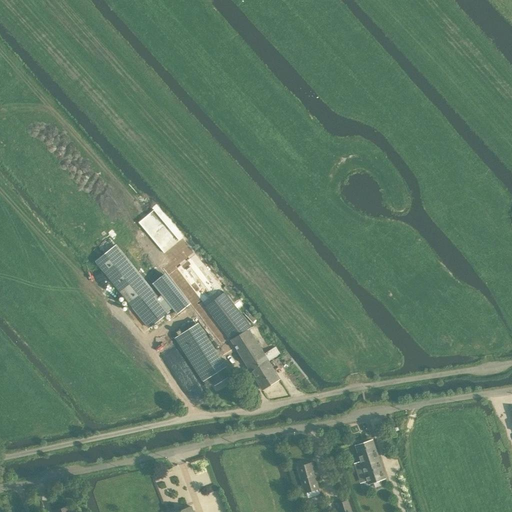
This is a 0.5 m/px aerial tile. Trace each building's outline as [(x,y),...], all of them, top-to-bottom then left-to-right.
[(116,246),(96,261),(149,327),(169,312),(116,246)] [(166,273),(152,284),(171,307),(184,296),(166,273)] [(265,353),(250,329),(252,327),(225,292),(206,307),(231,340),(262,389),(280,378),(269,360),(280,353),(276,346),(265,353)] [(184,296),(171,307),(177,314),(190,303),(184,296)] [(197,324),(174,338),(186,356),(208,341),(197,324)] [(186,356),(203,380),(209,377),(225,366),(208,341),(186,356)] [(225,366),(209,377),(215,386),(230,375),(225,366)] [(368,483),(385,478),(373,440),(355,446),(361,462),(355,464),(356,470),(363,468),(368,483)] [(311,462),(298,466),(305,492),(307,497),(308,498),(319,495),(320,493),(319,488),(311,462)] [(338,502),(341,511),(350,511),(347,500),(338,502)]
